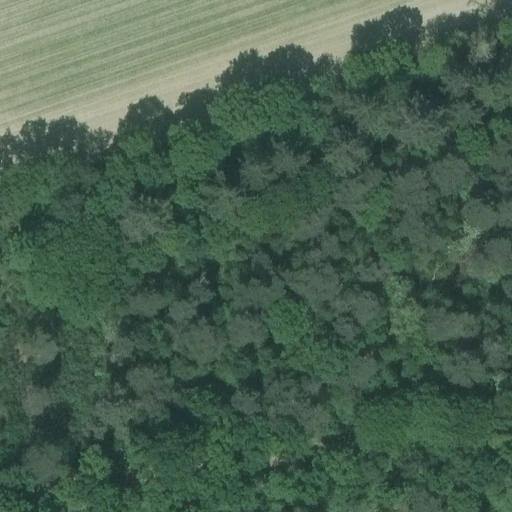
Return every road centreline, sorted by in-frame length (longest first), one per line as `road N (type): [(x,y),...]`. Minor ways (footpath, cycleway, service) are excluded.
road 1 (track): [(511,425),(226,461)]
road 2 (track): [(0,492),(226,461)]
